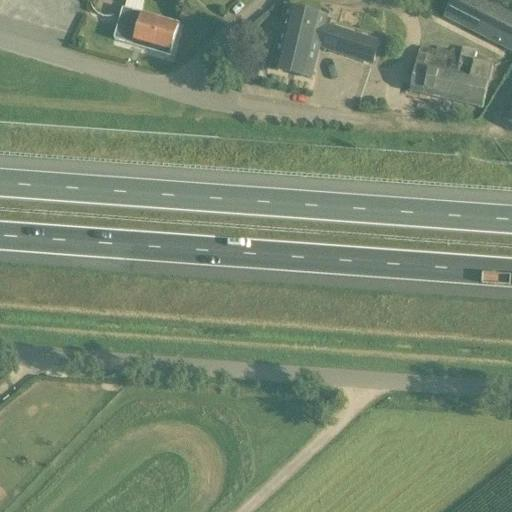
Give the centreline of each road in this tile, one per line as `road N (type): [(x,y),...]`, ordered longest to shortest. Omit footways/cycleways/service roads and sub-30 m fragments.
road 1 (unclassified): [(511,392),(0,353)]
road 2 (motorway): [(0,236),(511,273)]
road 3 (motorway): [(511,221),(0,184)]
road 4 (unclassified): [(0,41),(154,84),(179,79)]
road 5 (unclassified): [(179,79),(200,98),(339,118)]
